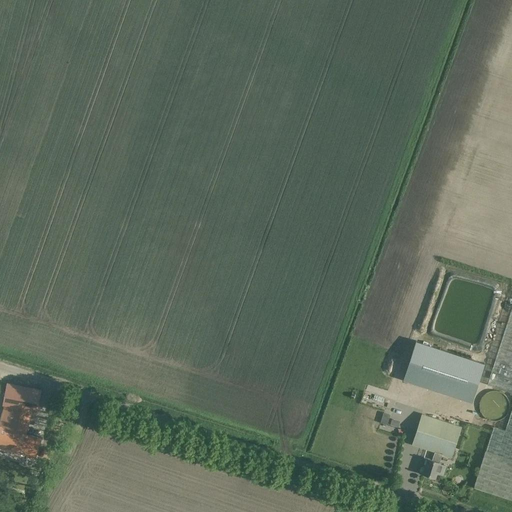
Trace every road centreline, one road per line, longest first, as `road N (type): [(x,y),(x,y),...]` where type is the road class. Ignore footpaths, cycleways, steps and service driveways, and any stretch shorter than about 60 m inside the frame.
road 1 (unclassified): [(454,511),(91,397)]
road 2 (track): [(91,397),(76,444),(36,511)]
